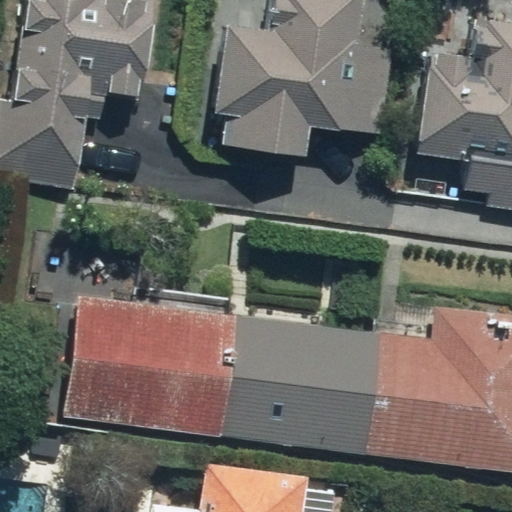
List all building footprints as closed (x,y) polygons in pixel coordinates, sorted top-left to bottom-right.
[(16,0),(0,115),(0,186),(66,196),(80,98),(132,106),(147,5),(112,0),(16,0)] [(376,140),(388,0),(207,0),(194,160),(293,169),(296,133),(376,140)] [(411,53),(403,210),(511,215),(511,28),(479,27),(480,0),(472,0),(439,0),(437,54),(411,53)] [(146,254),(76,245),(54,422),(203,441),(221,296),(142,286),(146,254)] [(511,308),(378,299),(367,464),(511,473),(511,308)] [(366,322),(229,310),(216,450),(353,462),(366,322)] [(129,500),(127,511),(318,511),(322,488),(188,468),(182,508),(129,500)]
